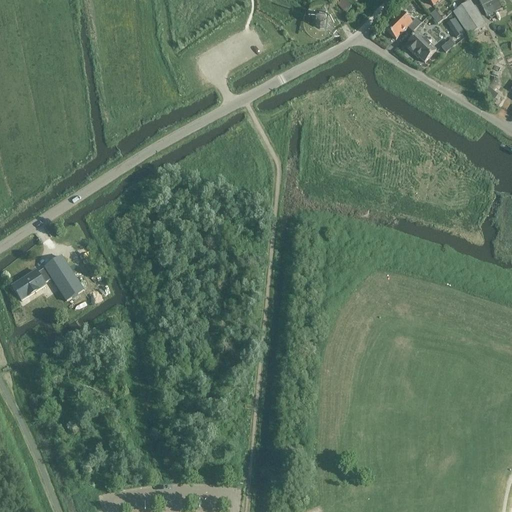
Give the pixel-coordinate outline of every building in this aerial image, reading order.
[(342,0),(339,4),(337,5),(345,13),(351,8),(344,0),(342,0)] [(498,0),(477,0),(486,17),(503,9),(498,0)] [(470,2),(452,13),(468,37),(485,25),(470,2)] [(437,25),(443,21),(435,11),(430,16),(437,25)] [(314,18),(314,20),(314,22),(315,24),(316,26),(317,27),(319,28),(320,29),(322,29),(325,29),(326,28),(328,26),(329,25),(330,23),(330,21),(330,19),(329,17),(328,15),(326,14),(324,13),(322,13),(320,13),(318,14),(316,15),(315,17),(314,18)] [(401,13),(385,30),(396,41),(408,28),(413,33),(421,24),(416,19),(412,24),(401,13)] [(406,48),(414,56),(418,60),(419,58),(425,64),(436,52),(417,34),(414,37),(406,45),(408,47),(406,48)] [(450,41),(441,49),(445,54),(455,47),(450,41)] [(495,78),(488,89),(482,96),(499,108),(504,100),(493,92),(501,82),(495,78)] [(45,269),(45,270),(38,274),(36,272),(12,287),(22,302),(45,286),(44,284),(52,279),(67,302),(83,291),(62,258),(45,269)]
